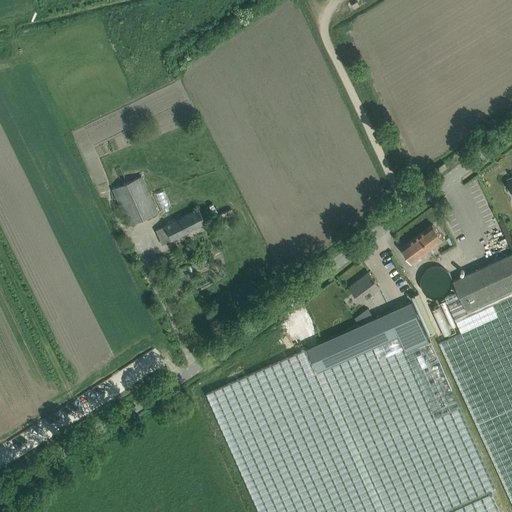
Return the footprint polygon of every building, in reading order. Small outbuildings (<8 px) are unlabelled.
[(161,79),(171,75),(138,0),(124,0),(147,52),(135,57),(138,65),(131,68),(132,71),(127,73),(134,89),(160,78),(161,79)] [(113,84),(101,93),(110,105),(132,89),(123,77),(113,85),(113,84)] [(97,92),(88,98),(95,110),(104,104),(97,92)] [(77,101),(75,101),(78,114),(90,111),(89,103),(82,104),(80,97),(76,98),(77,101)] [(72,117),(66,102),(60,104),(66,120),(72,117)] [(444,163),(438,168),(440,171),(447,166),(444,163)] [(142,175),(111,189),(128,225),(158,212),(142,175)] [(159,195),(164,211),(173,209),(168,193),(159,195)] [(171,240),(205,223),(198,208),(180,216),(179,214),(175,216),(176,219),(155,230),(162,244),(171,239),(171,240)] [(231,208),(220,213),(222,219),(233,214),(231,208)] [(444,239),(433,224),(420,233),(431,248),(444,239)] [(412,262),(431,248),(420,233),(401,248),(412,262)] [(452,257),(456,264),(467,259),(463,251),(452,257)] [(511,252),(453,280),(458,290),(446,296),(446,298),(461,332),(439,342),(511,500),(511,252)] [(437,262),(415,278),(429,297),(429,296),(435,303),(455,288),(450,281),(441,269),(445,267),(439,260),(437,262)] [(376,281),(375,279),(374,279),(369,272),(350,286),(361,301),(380,287),(376,281)] [(437,311),(442,324),(449,321),(444,308),(437,311)] [(388,311),(207,392),(259,511),(501,511),(492,490),(497,488),(433,345),(431,340),(430,340),(406,351),(388,311)]
